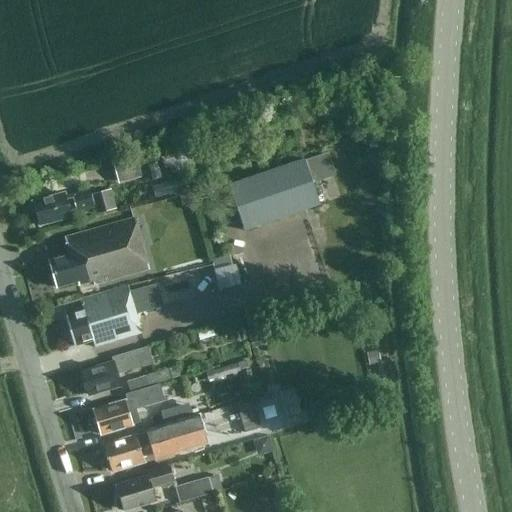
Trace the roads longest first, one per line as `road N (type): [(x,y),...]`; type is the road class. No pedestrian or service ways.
road 1 (tertiary): [(472,511),(441,244),(451,0)]
road 2 (unclassified): [(73,511),(0,259)]
